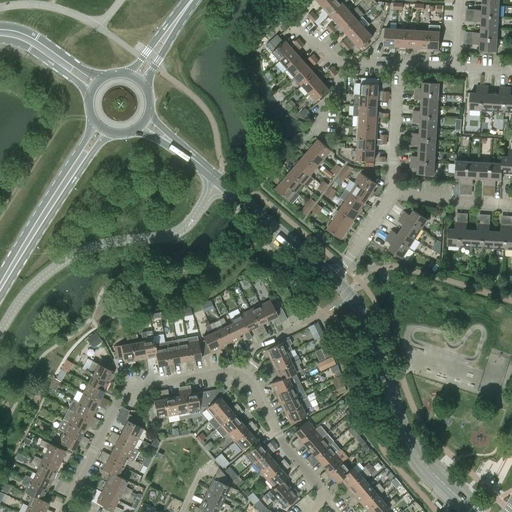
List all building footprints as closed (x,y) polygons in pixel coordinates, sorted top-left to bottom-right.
[(344,4),(340,0),(332,0),(324,8),(331,16),(344,4)] [(351,12),(344,4),(331,16),(338,24),(351,12)] [(498,17),(499,6),(482,5),(482,10),(475,10),(474,16),(498,17)] [(358,20),(351,12),(338,24),(345,32),(358,20)] [(497,29),(498,17),(474,16),(474,22),(481,22),(481,28),(497,29)] [(344,47),(365,28),(358,20),(345,32),(349,36),(341,44),(344,47)] [(429,25),(429,31),(428,48),(439,49),(440,25),(429,25)] [(365,28),(344,47),(347,51),(355,43),(360,48),(373,37),(365,28)] [(396,29),(385,28),(384,46),(395,46),(396,29)] [(497,40),(497,29),(481,28),(481,33),(473,33),(473,39),(497,40)] [(407,29),(396,29),(395,46),(406,47),(407,29)] [(418,30),(407,29),(406,47),(417,48),(418,30)] [(429,31),(418,30),(417,48),(428,48),(429,31)] [(273,52),(280,61),(302,42),(298,38),(290,45),(286,40),(284,42),(277,34),(266,44),(273,52)] [(496,52),(497,40),(473,39),(473,44),(480,45),(479,51),(496,52)] [(301,57),(296,52),(304,45),(302,42),(280,61),(288,69),(301,57)] [(288,69),(295,77),(308,65),(301,57),(288,69)] [(295,77),(302,85),(315,73),(308,65),(295,77)] [(302,85),(309,93),(322,82),(315,73),(302,85)] [(361,83),(361,95),(378,96),(379,84),(375,84),(375,80),(365,79),(365,84),(361,83)] [(329,90),(322,82),(309,93),(316,101),(329,90)] [(415,88),(415,94),(438,95),(439,83),(423,82),(422,88),(415,88)] [(469,110),(481,111),(482,87),(477,86),(476,93),(470,93),(469,110)] [(481,111),(492,111),(493,95),(488,94),(489,87),(482,87),(481,111)] [(492,111),(504,112),(505,88),(499,88),(499,95),(493,95),(492,111)] [(438,107),(438,95),(415,94),(415,100),(421,100),(421,106),(438,107)] [(361,95),(360,106),(377,107),(378,96),(361,95)] [(377,117),(382,118),(388,118),(388,113),(382,113),(380,112),(377,112),(377,107),(360,106),(354,105),(353,116),(359,117),(359,116),(377,117)] [(437,118),(438,107),(421,106),(421,111),(414,111),(413,117),(437,118)] [(359,116),(359,117),(359,127),(376,128),(377,117),(359,116)] [(437,130),(437,118),(413,117),(413,122),(420,123),(420,129),(437,130)] [(359,127),(358,138),(375,139),(376,128),(359,127)] [(436,141),(437,130),(420,129),(419,134),(412,133),(412,140),(436,141)] [(358,138),(357,149),(375,150),(375,139),(358,138)] [(311,148),(324,159),(332,150),(318,139),(311,148)] [(435,152),(436,141),(412,140),(412,145),(419,146),(419,151),(435,152)] [(311,148),(304,156),(317,167),(324,159),(311,148)] [(374,161),(375,150),(357,149),(357,160),(374,161)] [(511,173),(511,149),(508,150),(508,157),(502,157),(502,164),(502,173),(511,173)] [(435,164),(435,152),(419,151),(418,157),(411,156),(411,162),(435,164)] [(304,156),(297,164),(310,175),(317,167),(304,156)] [(461,185),(466,186),(468,162),(456,161),(455,178),(461,178),(461,185)] [(434,176),(435,164),(411,162),(410,168),(417,168),(417,175),(434,176)] [(479,163),(468,162),(466,186),(472,186),(473,179),(478,179),(479,163)] [(491,163),(479,163),(478,179),(484,180),(483,187),(489,187),(491,163)] [(491,163),(489,187),(495,187),(496,180),(502,181),(502,173),(502,164),(491,163)] [(297,164),(290,172),(303,184),(307,187),(314,179),(310,176),(310,175),(297,164)] [(347,165),(344,170),(341,173),(346,177),(349,173),(353,168),(351,167),(349,166),(347,165)] [(296,192),(303,184),(290,172),(283,180),(296,192)] [(363,174),(357,184),(371,193),(377,184),(363,174)] [(296,192),(283,180),(276,189),(293,204),(300,195),(296,192)] [(365,202),(371,193),(357,184),(351,193),(365,202)] [(351,193),(345,202),(359,211),(365,202),(351,193)] [(353,220),(359,211),(345,202),(339,211),(353,220)] [(404,211),(401,216),(421,229),(428,219),(414,210),(411,215),(404,211)] [(347,229),(353,220),(339,211),(333,220),(347,229)] [(415,239),(421,229),(401,216),(398,221),(404,225),(401,230),(415,239)] [(342,238),(347,229),(333,220),(327,229),(342,238)] [(448,245),(460,246),(461,222),(455,222),(455,229),(449,229),(448,245)] [(460,246),(471,247),(472,230),(467,230),(467,223),(461,222),(460,246)] [(471,247),(482,248),(484,224),(478,223),(478,230),(472,230),(471,247)] [(482,248),(494,248),(495,231),(489,231),(490,224),(484,224),(482,248)] [(494,248),(505,249),(507,225),(501,225),(500,232),(495,231),(494,248)] [(409,248),(415,239),(401,230),(398,234),(392,230),(389,235),(409,248)] [(402,258),(409,248),(389,235),(386,240),(392,244),(388,249),(402,258)] [(201,303),(204,310),(212,308),(210,300),(201,303)] [(274,321),(276,326),(281,324),(280,322),(287,319),(282,308),(275,311),(274,308),(276,307),(273,301),(271,302),(270,300),(259,305),(267,321),(278,316),(279,318),(274,321)] [(259,305),(250,309),(257,326),(267,321),(259,305)] [(240,314),(248,330),(257,326),(250,309),(240,314)] [(234,328),(238,335),(239,335),(248,330),(240,314),(230,319),(232,323),(234,327),(234,328)] [(229,342),(230,344),(240,339),(239,335),(238,335),(234,328),(234,327),(232,323),(227,325),(223,318),(219,320),(223,328),(229,340),(229,342)] [(221,348),(230,344),(229,342),(229,340),(223,328),(217,330),(213,322),(209,324),(221,348)] [(313,339),(323,335),(317,323),(308,328),(313,339)] [(205,355),(210,352),(211,353),(221,348),(209,324),(205,326),(209,334),(203,337),(205,340),(201,342),(205,355)] [(258,328),(261,333),(263,337),(267,335),(264,328),(261,327),(258,328)] [(143,341),(146,359),(156,357),(157,357),(154,344),(155,344),(154,339),(153,339),(151,331),(140,333),(142,341),(143,341)] [(95,332),(86,338),(92,347),(101,340),(95,332)] [(135,334),(131,335),(136,361),(146,359),(143,341),(142,341),(136,342),(135,334)] [(124,363),(136,361),(131,335),(126,336),(127,344),(115,346),(117,359),(123,358),(124,363)] [(319,338),(323,347),(329,345),(324,335),(319,338)] [(197,336),(186,338),(186,343),(187,342),(190,360),(201,358),(201,357),(205,355),(201,342),(198,343),(198,340),(197,336)] [(186,338),(176,340),(180,362),(190,360),(187,342),(186,343),(186,338)] [(287,353),(292,350),(289,345),(292,344),(289,339),(266,350),(271,361),(287,353)] [(176,340),(165,342),(171,373),(175,372),(174,368),(172,367),(171,367),(171,364),(180,362),(176,340)] [(157,357),(156,357),(158,366),(164,365),(165,374),(171,373),(165,342),(155,344),(154,344),(157,357)] [(271,361),(275,371),(299,359),(297,355),(289,359),(287,353),(271,361)] [(332,355),(315,363),(319,371),(335,364),(332,355)] [(101,358),(98,364),(92,361),(87,371),(109,382),(114,372),(109,370),(112,364),(101,358)] [(299,359),(275,371),(279,379),(280,380),(295,373),(302,370),(299,364),(301,363),(299,359)] [(91,378),(88,384),(104,392),(109,382),(87,371),(85,370),(83,374),(91,378)] [(300,382),(295,373),(280,380),(279,379),(271,383),(276,394),(300,382)] [(336,389),(344,386),(340,375),(331,380),(336,389)] [(304,392),(300,382),(276,394),(280,404),(304,392)] [(88,384),(83,393),(99,401),(104,392),(88,384)] [(184,386),(189,412),(200,410),(197,393),(191,394),(191,389),(189,389),(189,385),(184,386)] [(175,397),(178,414),(189,412),(184,386),(179,387),(180,391),(179,391),(180,396),(175,397)] [(164,396),(165,399),(168,416),(178,414),(175,397),(167,398),(166,396),(167,396),(166,396),(168,393),(168,389),(163,390),(164,396)] [(213,390),(205,392),(207,403),(213,390)] [(219,397),(213,390),(207,403),(205,407),(213,417),(227,406),(219,397)] [(309,402),(304,392),(280,404),(285,413),(309,402)] [(99,401),(83,393),(78,403),(94,411),(99,401)] [(157,418),(168,416),(165,399),(153,401),(154,404),(148,405),(151,421),(157,420),(157,418)] [(78,403),(73,400),(68,410),(89,421),(94,411),(78,403)] [(311,406),(309,402),(285,413),(290,423),(306,416),(303,410),(311,406)] [(220,425),(236,412),(234,410),(235,407),(234,407),(234,406),(230,410),(227,406),(213,417),(220,425)] [(347,416),(352,412),(351,407),(344,413),(347,416)] [(220,425),(227,434),(241,422),(237,418),(240,416),(240,415),(243,412),(240,408),(236,412),(220,425)] [(132,416),(128,414),(125,419),(120,417),(117,421),(121,423),(121,424),(124,426),(122,431),(138,439),(143,428),(137,425),(142,414),(140,409),(137,410),(135,410),(132,416)] [(68,410),(67,410),(63,419),(84,430),(89,421),(68,410)] [(84,430),(63,419),(58,429),(64,432),(80,440),(82,436),(84,430)] [(315,429),(307,421),(294,433),(301,441),(315,429)] [(244,426),(241,422),(227,434),(234,442),(247,430),(244,426)] [(301,441),(308,449),(326,434),(319,426),(315,429),(301,441)] [(241,450),(255,439),(247,430),(234,442),(241,450)] [(112,432),(110,437),(133,449),(138,439),(122,431),(117,440),(115,439),(116,437),(116,436),(115,434),(112,432)] [(80,440),(64,432),(59,442),(75,450),(77,444),(80,440)] [(333,442),(326,434),(308,449),(315,457),(329,446),(333,442)] [(151,444),(157,448),(159,443),(155,436),(151,444)] [(114,446),(112,450),(128,458),(133,461),(138,451),(133,449),(110,437),(107,442),(114,446)] [(48,448),(45,454),(61,462),(66,451),(50,444),(49,444),(42,440),(40,445),(48,448)] [(315,457),(322,466),(336,454),(340,450),(333,442),(329,446),(315,457)] [(245,455),(252,464),(273,446),(269,443),(263,448),(259,443),(245,455)] [(252,464),(260,472),(273,460),(268,453),(269,452),(270,452),(273,452),(273,453),(276,450),(273,446),(252,464)] [(102,451),(100,456),(123,468),(128,458),(112,450),(108,457),(106,456),(107,456),(106,453),(102,451)] [(163,455),(158,452),(155,458),(160,461),(163,455)] [(34,456),(32,460),(56,471),(61,462),(45,454),(42,460),(34,456)] [(220,454),(214,459),(223,468),(228,463),(220,454)] [(329,474),(343,462),(336,454),(322,466),(329,474)] [(102,469),(111,474),(118,477),(119,476),(123,468),(100,456),(98,460),(101,461),(104,460),(104,461),(105,460),(107,461),(102,469)] [(52,481),(56,471),(32,460),(30,464),(38,468),(36,473),(52,481)] [(280,468),(273,460),(260,472),(266,480),(280,468)] [(350,470),(349,470),(343,462),(329,474),(337,483),(340,480),(340,479),(350,470)] [(364,466),(363,468),(359,463),(353,467),(349,470),(350,470),(340,479),(340,480),(347,487),(367,470),(364,466)] [(508,489),(511,481),(511,464),(502,486),(508,489)] [(284,480),(288,477),(280,468),(266,480),(273,488),(284,480)] [(370,473),(367,470),(347,487),(354,495),(367,484),(363,479),(370,473)] [(25,475),(23,479),(47,490),(52,481),(36,473),(33,479),(25,475)] [(106,483),(130,495),(132,491),(124,487),(127,481),(119,476),(118,477),(111,474),(106,483)] [(236,478),(233,480),(238,487),(243,483),(238,476),(236,478)] [(21,483),(27,486),(24,492),(32,496),(33,496),(42,501),(43,500),(47,490),(23,479),(21,483)] [(209,489),(225,497),(227,491),(235,495),(237,490),(230,487),(230,486),(213,479),(209,489)] [(273,503),(277,499),(290,488),(284,480),(273,488),(269,491),(270,491),(263,497),(266,501),(269,499),(273,503)] [(106,483),(101,493),(117,501),(120,495),(128,499),(130,495),(106,483)] [(354,495),(361,504),(381,486),(378,483),(372,489),(367,484),(354,495)] [(384,490),(381,486),(361,504),(368,511),(382,500),(378,496),(384,490)] [(292,490),(290,488),(277,499),(284,508),(291,502),(292,504),(298,499),(296,498),(298,496),(297,496),(299,495),(294,489),(292,490)] [(222,502),(225,497),(209,489),(204,499),(228,510),(230,506),(222,502)] [(246,497),(262,511),(267,507),(251,492),(246,497)] [(115,506),(117,501),(101,493),(96,503),(112,511),(112,510),(115,511),(121,511),(122,510),(115,506)] [(42,501),(32,496),(28,506),(40,511),(44,511),(49,503),(43,500),(42,501)] [(140,500),(136,498),(131,507),(136,509),(140,500)] [(204,499),(199,508),(201,509),(201,510),(203,511),(203,510),(206,511),(217,511),(218,511),(221,511),(226,511),(228,510),(204,499)] [(368,511),(367,511),(384,511),(385,511),(389,509),(395,503),(392,500),(386,505),(382,500),(368,511)] [(152,511),(154,509),(143,503),(139,511),(152,511)]
